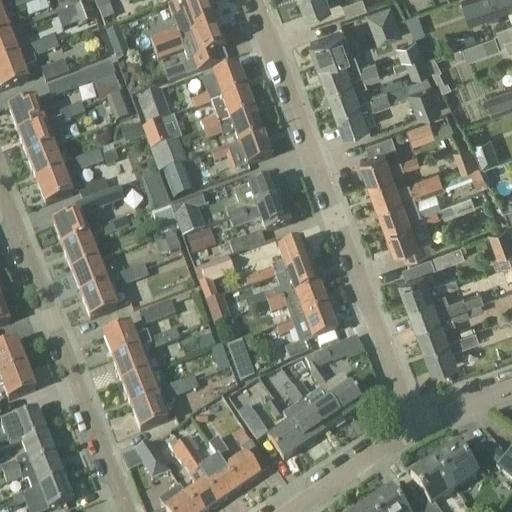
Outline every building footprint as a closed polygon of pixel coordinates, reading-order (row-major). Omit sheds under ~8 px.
[(12,13),(26,7),(23,0),(12,0),(8,2),(12,13)] [(206,5),(200,7),(196,0),(188,0),(172,6),(175,16),(182,14),(186,25),(159,35),(163,46),(214,28),(206,5)] [(299,0),(305,15),(329,6),(326,0),(299,0)] [(346,17),(366,10),(362,0),(353,0),(341,5),(346,17)] [(511,0),(465,0),(469,8),(489,1),(494,13),(511,6),(511,0)] [(26,7),(24,8),(26,12),(28,18),(48,11),(44,1),(40,2),(26,7)] [(89,4),(71,11),(78,30),(95,23),(96,23),(89,4)] [(459,20),(454,4),(427,12),(431,28),(459,20)] [(401,37),(389,5),(368,13),(373,26),(383,23),(390,41),(401,37)] [(0,38),(9,36),(0,13),(0,38)] [(500,40),(511,36),(511,23),(496,28),(500,40)] [(214,28),(163,46),(153,50),(157,61),(183,52),(187,63),(182,64),(187,77),(227,62),(222,49),(225,46),(222,39),(218,38),(214,28)] [(119,29),(106,34),(113,53),(117,63),(130,59),(119,29)] [(342,58),(354,54),(359,52),(355,40),(337,46),(333,35),(309,44),(318,67),(342,58)] [(0,65),(17,59),(9,36),(0,38),(0,65)] [(496,36),(462,48),(466,60),(500,48),(496,36)] [(39,44),(44,55),(57,49),(52,38),(39,44)] [(415,41),(403,45),(409,59),(422,54),(415,41)] [(30,60),(44,55),(39,44),(26,49),(30,60)] [(350,81),(378,70),(375,61),(359,67),(354,54),(342,58),(318,67),(326,89),(350,81)] [(429,73),(422,55),(406,61),(412,80),(429,73)] [(434,58),(425,61),(441,93),(450,89),(447,82),(444,84),(439,72),(440,71),(434,58)] [(17,59),(0,65),(0,92),(27,82),(17,59)] [(44,83),(74,71),(70,61),(40,73),(44,83)] [(51,100),(113,75),(109,65),(47,90),(51,100)] [(220,101),(245,92),(236,68),(211,77),(220,101)] [(334,112),(358,103),(354,91),(382,81),(378,70),(350,81),(326,89),(334,112)] [(431,84),(407,93),(418,118),(441,110),(431,84)] [(229,124),(253,114),(245,92),(220,101),(225,114),(198,124),(202,134),(229,124)] [(493,116),(511,108),(511,92),(488,101),(493,116)] [(145,129),(169,121),(160,93),(136,102),(145,129)] [(358,103),(334,112),(343,135),(367,126),(362,113),(390,103),(387,93),(358,103)] [(122,94),(105,100),(115,125),(131,118),(127,108),(122,96),(122,94)] [(194,111),(210,105),(207,95),(191,101),(194,111)] [(17,137),(44,127),(55,122),(52,115),(50,109),(38,113),(33,101),(6,112),(17,137)] [(71,120),(84,115),(80,105),(67,110),(71,120)] [(52,115),(57,124),(71,120),(67,110),(52,115)] [(237,146),(261,136),(253,114),(229,124),(202,134),(187,139),(190,148),(232,132),(237,146)] [(428,122),(406,130),(412,146),(434,138),(428,122)] [(26,160),(53,150),(44,127),(17,137),(26,160)] [(367,184),(391,175),(420,165),(416,155),(388,165),(383,152),(395,148),(390,135),(365,144),(370,157),(359,161),(367,184)] [(261,136),(237,146),(245,169),(270,159),(261,136)] [(158,173),(185,163),(177,141),(149,151),(158,173)] [(470,147),(453,153),(457,162),(473,157),(470,147)] [(214,163),(230,157),(227,149),(211,155),(214,163)] [(35,183),(62,173),(53,150),(26,160),(35,183)] [(82,157),(87,168),(99,163),(95,151),(82,157)] [(114,153),(102,157),(106,167),(117,162),(114,153)] [(75,173),(87,168),(82,157),(70,161),(75,173)] [(172,201),(194,193),(183,165),(162,173),(172,201)] [(475,188),(487,183),(479,169),(469,172),(475,188)] [(438,172),(409,182),(413,193),(442,182),(438,172)] [(62,173),(35,183),(44,207),(71,196),(62,173)] [(375,206),(413,193),(409,182),(396,187),(391,175),(367,184),(375,206)] [(255,212),(279,203),(271,181),(249,189),(246,179),(206,194),(209,204),(247,190),(252,203),(224,213),(227,223),(255,212)] [(445,192),(442,182),(413,193),(375,206),(384,229),(421,215),(417,202),(445,192)] [(103,183),(78,192),(82,203),(107,193),(103,183)] [(82,203),(75,205),(79,216),(81,219),(93,214),(114,206),(109,193),(107,193),(82,203)] [(171,207),(179,230),(183,239),(184,238),(204,231),(196,211),(203,209),(198,197),(171,207)] [(440,207),(444,216),(461,210),(457,200),(440,207)] [(255,212),(227,223),(231,232),(259,221),(264,235),(288,226),(279,203),(255,212)] [(170,209),(152,216),(160,238),(163,237),(173,233),(178,232),(170,209)] [(421,215),(384,229),(392,252),(416,244),(411,230),(425,225),(421,215)] [(61,250),(89,240),(81,219),(79,216),(52,226),(61,250)] [(116,235),(129,230),(124,219),(111,224),(116,235)] [(138,220),(126,225),(129,230),(130,233),(141,228),(138,220)] [(97,230),(103,241),(116,235),(111,224),(97,230)] [(511,237),(508,225),(487,233),(496,255),(511,249),(511,237)] [(215,247),(208,230),(184,238),(191,256),(215,247)] [(173,233),(163,237),(170,254),(179,250),(173,233)] [(232,257),(264,246),(260,234),(228,246),(232,257)] [(70,274),(98,263),(89,240),(61,250),(70,274)] [(274,280),(310,266),(301,243),(277,252),(282,265),(241,280),(244,290),(259,284),(259,285),(274,280)] [(434,269),(465,257),(461,246),(429,257),(434,269)] [(204,284),(230,274),(225,260),(198,270),(204,284)] [(80,299),(107,288),(98,263),(70,274),(80,299)] [(294,297),(318,289),(310,266),(274,280),(279,290),(263,296),(267,308),(284,301),(294,297)] [(132,278),(134,283),(147,278),(143,267),(128,273),(130,278),(132,278)] [(407,305),(430,297),(458,286),(455,277),(435,284),(430,271),(398,282),(407,305)] [(122,288),(134,283),(132,278),(130,278),(128,273),(118,277),(122,288)] [(107,288),(80,299),(88,322),(116,311),(107,288)] [(302,319),(326,310),(318,289),(294,297),(302,319)] [(415,328),(467,309),(482,303),(478,293),(434,309),(430,297),(407,305),(415,328)] [(215,325),(230,320),(223,298),(207,303),(215,325)] [(284,301),(267,308),(270,316),(287,309),(284,301)] [(142,328),(174,315),(169,302),(137,315),(142,328)] [(423,351),(447,343),(441,327),(469,317),(467,309),(415,328),(423,351)] [(326,310),(302,319),(311,342),(335,333),(326,310)] [(279,338),(295,332),(292,323),(276,329),(279,338)] [(111,362),(137,351),(149,347),(144,334),(133,339),(128,328),(102,338),(111,362)] [(447,343),(423,351),(432,374),(455,366),(450,352),(480,341),(477,331),(447,343)] [(164,341),(166,346),(177,342),(174,332),(159,337),(161,342),(164,341)] [(211,336),(196,342),(200,353),(215,347),(211,336)] [(152,351),(166,346),(164,341),(161,342),(159,337),(148,341),(152,351)] [(290,362),(311,353),(306,342),(285,350),(290,362)] [(0,377),(25,368),(15,344),(0,349),(0,377)] [(119,385),(146,374),(137,351),(111,362),(119,385)] [(342,422),(362,409),(342,379),(338,377),(329,383),(319,369),(331,362),(326,353),(304,362),(302,363),(327,401),(342,422)] [(227,364),(217,368),(219,374),(230,370),(227,364)] [(25,368),(0,377),(0,383),(7,403),(34,392),(25,368)] [(129,410),(156,400),(146,374),(119,385),(129,410)] [(322,436),(291,389),(281,375),(274,380),(300,419),(288,427),(302,449),(322,436)] [(179,384),(183,394),(196,390),(191,379),(179,384)] [(342,422),(327,401),(316,408),(300,383),(291,389),(322,436),(342,422)] [(169,400),(183,394),(179,384),(165,389),(169,400)] [(374,390),(367,394),(372,403),(379,398),(374,390)] [(156,400),(129,410),(138,434),(165,423),(156,400)] [(275,422),(282,418),(272,403),(265,408),(275,422)] [(256,443),(266,436),(248,407),(237,414),(256,443)] [(20,445),(45,435),(36,413),(12,422),(20,445)] [(282,463),(302,449),(288,427),(267,441),(282,463)] [(240,449),(249,443),(241,430),(232,436),(240,449)] [(29,467),(53,457),(45,435),(20,445),(26,459),(0,468),(0,471),(2,477),(18,471),(29,467)] [(223,470),(216,460),(205,467),(186,439),(178,445),(203,483),(218,505),(238,492),(223,470)] [(223,470),(238,492),(257,479),(243,457),(234,463),(218,439),(207,446),(216,460),(223,470)] [(174,441),(167,446),(170,450),(177,445),(174,441)] [(153,479),(168,474),(149,445),(141,449),(153,479)] [(193,511),(207,511),(218,505),(203,483),(178,445),(170,450),(188,478),(176,486),(183,497),(193,511)] [(432,462),(453,493),(476,477),(456,447),(432,462)] [(37,490),(62,480),(53,457),(29,467),(37,490)] [(511,481),(511,463),(505,457),(496,469),(511,481)] [(437,511),(433,506),(453,493),(432,462),(409,478),(422,498),(413,504),(418,511),(437,511)] [(18,471),(2,477),(6,487),(21,481),(18,471)] [(62,480),(37,490),(46,511),(70,502),(62,480)] [(389,492),(366,507),(369,511),(418,511),(413,504),(402,511),(389,492)] [(15,508),(30,502),(27,494),(12,500),(15,508)] [(164,511),(193,511),(183,497),(163,510),(164,511)]
